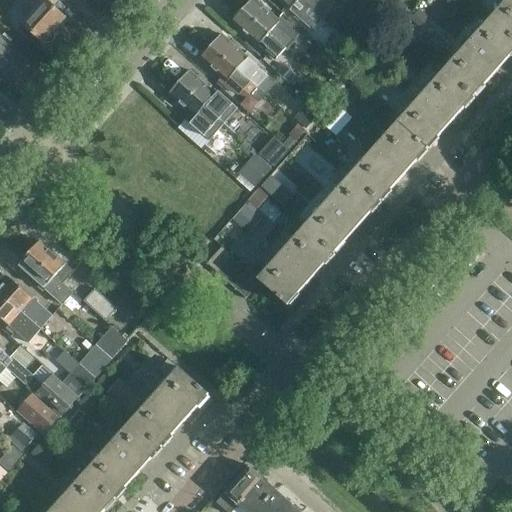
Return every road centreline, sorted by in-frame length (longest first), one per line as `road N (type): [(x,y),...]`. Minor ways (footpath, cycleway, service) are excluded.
road 1 (residential): [(291,378),(46,153)]
road 2 (residential): [(511,133),(291,378)]
road 3 (residential): [(46,153),(182,0)]
